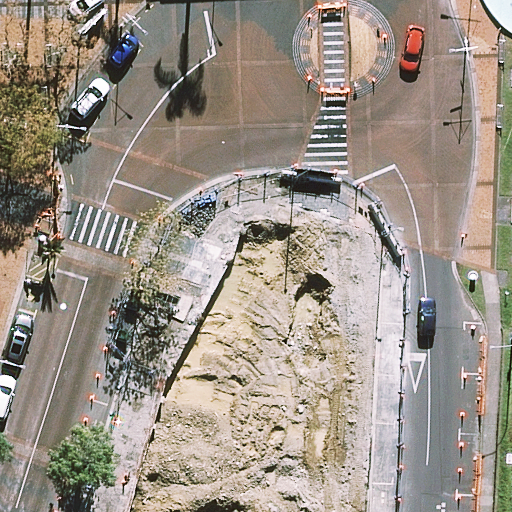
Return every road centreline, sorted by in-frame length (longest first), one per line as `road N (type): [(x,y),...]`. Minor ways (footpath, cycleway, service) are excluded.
road 1 (unclassified): [(264,37),(176,82),(126,144),(90,231),(13,511)]
road 2 (unclassified): [(426,511),(423,264),(383,118)]
road 3 (unclassified): [(383,118),(341,126),(293,107),(266,63),(264,37)]
road 4 (unclassified): [(414,0),(428,51),(421,78),(383,118)]
